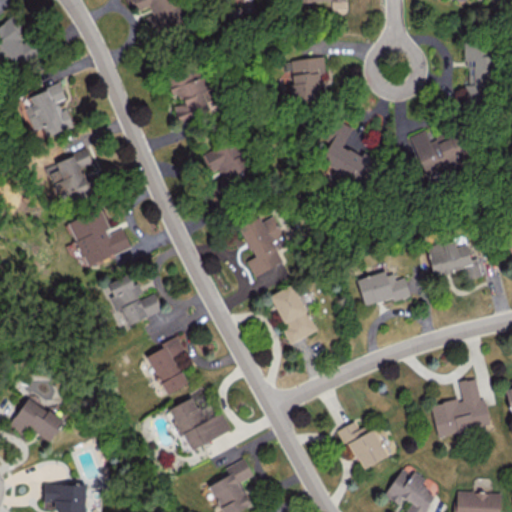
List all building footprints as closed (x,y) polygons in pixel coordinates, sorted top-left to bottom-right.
[(125,0),(132,13),(148,5),(152,13),(146,16),(154,32),(179,20),(169,0),(125,0)] [(291,0),(292,2),(330,1),(331,9),(348,9),(347,0),(291,0)] [(32,50),(6,20),(0,25),(0,62),(7,71),(32,50)] [(489,43),(463,44),(463,60),(471,60),(471,81),(473,81),(473,86),(490,86),(489,43)] [(325,98),(320,55),(288,59),(293,102),(325,98)] [(200,78),(170,85),(177,118),(208,111),(200,78)] [(65,97),(59,82),(28,94),(31,103),(24,106),(33,130),(43,127),(46,136),(72,125),(66,108),(58,110),(55,101),(65,97)] [(351,127),(339,121),(318,163),(362,185),(375,160),(343,144),(351,127)] [(408,135),(425,175),(459,160),(457,154),(461,152),(452,133),(434,141),(427,126),(408,135)] [(218,167),(226,184),(250,171),(232,138),(203,153),(212,170),(218,167)] [(54,160),(61,178),(53,181),(59,196),(69,192),(71,197),(89,189),(80,167),(92,162),(86,147),(54,160)] [(130,247),(122,226),(109,231),(101,208),(67,221),(84,264),(130,247)] [(252,275),(281,263),(272,240),(282,236),(273,214),(260,220),(259,217),(239,225),(252,257),(246,259),(252,275)] [(511,251),(511,223),(501,229),(511,251)] [(475,248),(469,250),(467,242),(455,245),(454,239),(425,245),(432,275),(463,268),(465,278),(481,275),(475,248)] [(356,278),(364,305),(391,296),(392,300),(409,294),(403,273),(387,278),(384,269),(356,278)] [(161,310),(154,291),(142,295),(137,282),(133,284),(129,273),(107,281),(112,294),(109,295),(115,310),(121,307),(127,323),(161,310)] [(316,329),(292,283),(269,294),(283,324),(280,325),(289,343),(316,329)] [(146,355),(165,394),(187,383),(173,355),(185,349),(177,333),(160,342),(162,346),(146,355)] [(489,425),(483,397),(479,398),(474,377),(456,380),(460,397),(429,404),(436,436),(489,425)] [(230,429),(221,411),(205,419),(193,395),(166,408),(179,435),(183,433),(190,449),(230,429)] [(50,440),(63,419),(26,396),(9,424),(22,432),(26,426),(50,440)] [(387,455),(371,425),(360,431),(354,419),(338,428),(360,469),(387,455)] [(228,475),(209,483),(220,511),(232,511),(250,505),(239,481),(252,476),(244,457),(225,465),(228,475)] [(403,511),(422,511),(434,493),(420,484),(423,478),(402,465),(384,494),(398,503),(402,497),(410,502),(403,511)] [(83,511),(84,483),(42,482),(42,501),(54,501),(53,511),(83,511)] [(498,511),(500,492),(455,490),(453,511),(498,511)]
